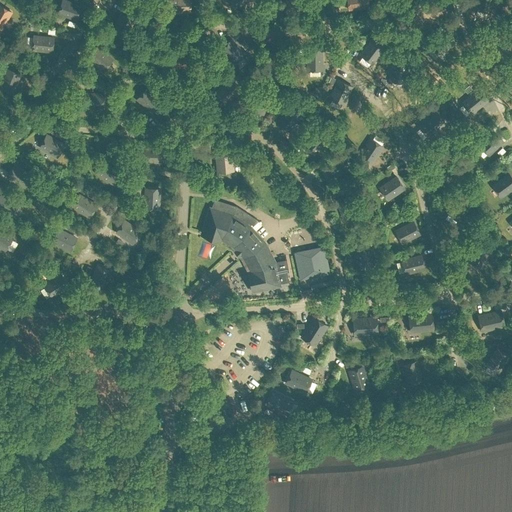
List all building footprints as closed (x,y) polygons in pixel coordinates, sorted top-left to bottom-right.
[(77,19),(82,6),(64,0),(62,0),(58,13),(77,19)] [(169,0),(170,12),(190,11),(189,0),(169,0)] [(285,0),(287,13),(307,10),(305,0),(285,0)] [(347,0),(349,9),(369,7),(367,0),(347,0)] [(476,0),(474,7),(477,8),(486,11),(487,11),(491,0),(476,0)] [(0,28),(1,29),(11,12),(0,5),(0,28)] [(376,11),(374,8),(367,12),(369,16),(376,11)] [(127,38),(134,19),(120,14),(114,33),(127,38)] [(52,52),(54,38),(34,35),(32,49),(52,52)] [(451,46),(442,36),(427,49),(437,60),(451,46)] [(374,37),(361,54),(363,56),(370,61),(372,63),(385,45),(374,37)] [(234,63),(244,54),(231,39),(221,48),(234,63)] [(245,48),(248,45),(243,40),(240,43),(245,48)] [(104,70),(113,59),(97,46),(88,57),(104,70)] [(320,50),(307,50),(308,70),(310,69),(320,69),(321,69),(320,50)] [(186,68),(188,54),(168,52),(167,66),(186,68)] [(270,75),(283,71),(279,52),(265,55),(270,75)] [(392,58),(388,79),(392,79),(401,81),(403,81),(407,61),(392,58)] [(0,87),(13,92),(20,74),(7,69),(0,86),(0,87)] [(226,103),(241,89),(231,79),(216,92),(226,103)] [(338,79),(330,97),(332,98),(341,102),(344,104),(352,85),(338,79)] [(152,112),(161,102),(146,88),(137,99),(152,112)] [(478,88),(461,103),(471,115),(488,100),(478,88)] [(263,114),(270,95),(257,90),(250,109),(263,114)] [(103,108),(103,94),(83,93),(83,107),(103,108)] [(275,122),(290,132),(304,111),(289,101),(275,122)] [(418,127),(427,138),(445,123),(435,111),(418,127)] [(314,154),(328,140),(318,130),(304,144),(314,154)] [(488,154),(502,141),(493,131),(478,144),(488,154)] [(57,156),(64,144),(47,135),(40,147),(57,156)] [(357,155),(371,164),(383,147),(369,137),(357,155)] [(217,170),(234,169),(232,150),(235,150),(234,142),(221,143),(221,150),(215,150),(217,170)] [(142,162),(162,162),(162,148),(142,148),(142,162)] [(505,151),(502,148),(496,153),(499,156),(505,151)] [(343,155),(324,167),(332,180),(352,168),(343,155)] [(447,180),(456,162),(443,156),(434,174),(447,180)] [(112,186),(121,175),(106,162),(97,173),(112,186)] [(25,187),(32,175),(15,164),(8,176),(25,187)] [(501,197),(511,188),(511,178),(509,174),(493,186),(501,197)] [(388,199),(404,188),(396,176),(380,188),(388,199)] [(18,192),(21,187),(14,184),(11,188),(18,192)] [(159,208),(160,188),(146,188),(145,208),(159,208)] [(0,209),(11,216),(18,204),(1,193),(0,194),(0,209)] [(89,217),(96,205),(79,194),(72,206),(89,217)] [(344,219),(357,213),(349,195),(336,200),(344,219)] [(459,221),(470,205),(459,196),(447,213),(459,221)] [(257,219),(237,206),(215,199),(212,208),(210,207),(201,232),(221,239),(234,247),(236,250),(235,250),(240,255),(241,255),(243,258),(250,271),(254,291),(280,286),(280,284),(289,282),(287,272),(289,271),(286,259),(275,262),(265,243),(251,227),(258,221),(257,219)] [(133,243),(141,232),(124,220),(116,232),(133,243)] [(402,243),(420,234),(413,221),(395,230),(402,243)] [(70,250),(76,238),(58,229),(52,241),(70,250)] [(0,246),(5,250),(13,238),(0,230),(0,246)] [(204,241),(201,256),(213,258),(216,244),(204,241)] [(475,249),(469,261),(481,267),(490,250),(478,243),(475,249)] [(300,279),(330,273),(324,246),(323,245),(295,251),(295,253),(300,279)] [(358,272),(372,270),(369,251),(355,252),(358,272)] [(225,255),(187,291),(195,299),(233,263),(225,255)] [(405,273),(424,269),(421,255),(402,260),(405,273)] [(103,289),(111,270),(98,265),(90,283),(103,289)] [(50,279),(56,275),(53,270),(47,274),(50,279)] [(152,282),(152,270),(143,271),(143,283),(152,282)] [(52,297),(69,286),(61,274),(45,285),(52,297)] [(310,285),(311,289),(332,284),(331,280),(310,285)] [(485,309),(494,309),(495,300),(485,300),(485,309)] [(477,314),(481,331),(505,326),(501,308),(477,314)] [(408,314),(410,332),(434,330),(432,311),(408,314)] [(300,335),(315,345),(328,325),(313,315),(300,335)] [(352,317),(353,335),(378,333),(377,316),(352,317)] [(498,372),(509,356),(498,348),(486,364),(498,372)] [(402,365),(408,384),(421,380),(415,361),(402,365)] [(355,389),(368,385),(362,366),(349,370),(355,389)] [(292,370),(286,382),(305,392),(306,390),(311,381),(311,379),(292,370)] [(187,391),(179,391),(179,402),(187,401),(187,391)] [(287,411),(292,402),(293,400),(273,391),(267,403),(286,413),(287,411)]
